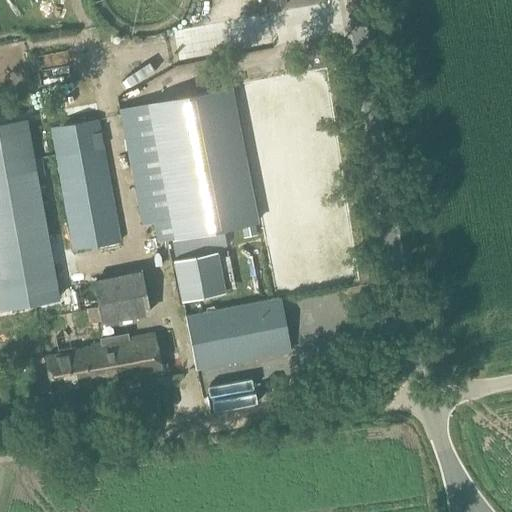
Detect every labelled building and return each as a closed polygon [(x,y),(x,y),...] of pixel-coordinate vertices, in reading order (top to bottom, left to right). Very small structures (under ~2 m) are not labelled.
[(260,222),(232,86),(145,104),(171,240),(260,222)] [(29,115),(0,120),(0,308),(61,297),(29,115)] [(72,249),(121,240),(100,117),(49,126),(72,249)] [(141,163),(140,144),(123,144),(124,164),(141,163)] [(143,240),(147,260),(156,259),(152,238),(143,240)] [(176,260),(183,302),(226,295),(218,253),(176,260)] [(93,279),(101,323),(150,314),(141,269),(93,279)] [(196,368),(290,351),(282,299),(187,315),(196,368)] [(87,334),(99,331),(94,316),(83,320),(87,334)] [(47,354),(54,392),(160,372),(153,334),(47,354)]
